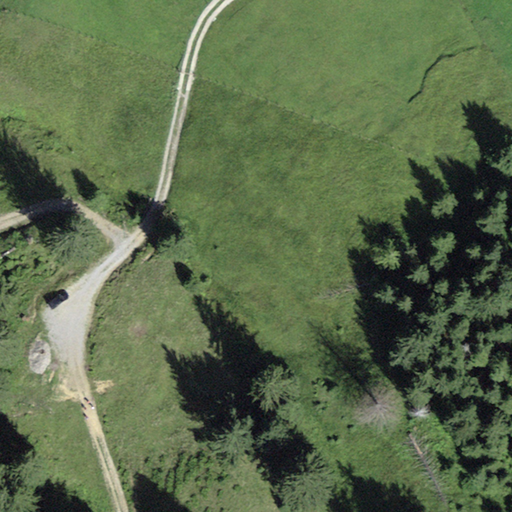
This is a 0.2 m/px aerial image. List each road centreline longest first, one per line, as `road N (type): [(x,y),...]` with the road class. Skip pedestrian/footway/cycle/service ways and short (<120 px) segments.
road 1 (track): [(117,511),(75,374),(88,287),(159,204),(197,32),(228,0)]
road 2 (track): [(136,236),(66,204),(0,223)]
